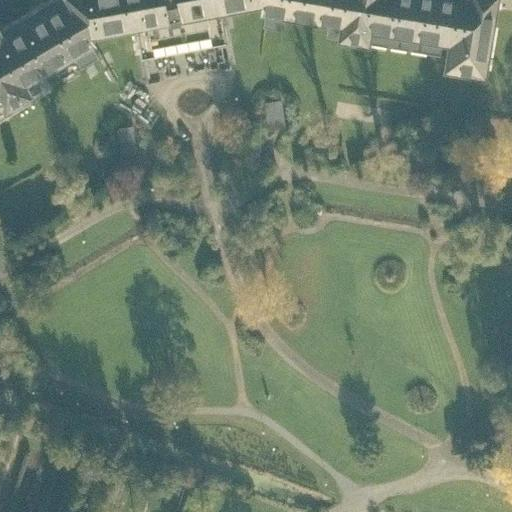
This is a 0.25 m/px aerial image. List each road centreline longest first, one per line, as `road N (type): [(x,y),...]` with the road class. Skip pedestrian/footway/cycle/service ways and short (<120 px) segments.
road 1 (residential): [(449,455),(330,388),(289,351),(245,296),(221,211)]
road 2 (residential): [(221,211),(296,172),(511,209)]
road 3 (residential): [(0,275),(92,217),(135,200),(221,211)]
road 4 (unclassified): [(345,511),(433,474),(449,455)]
